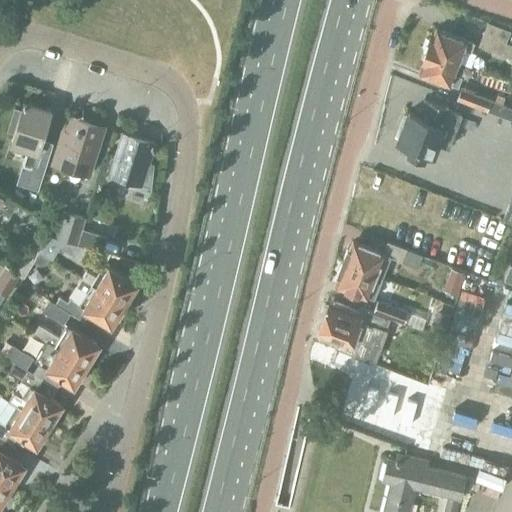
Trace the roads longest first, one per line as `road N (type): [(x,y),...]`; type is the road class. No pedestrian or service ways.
road 1 (residential): [(107,511),(171,269),(185,104),(178,89),(151,74),(7,36)]
road 2 (primary): [(213,511),(344,0)]
road 3 (unclassified): [(261,511),(392,0)]
road 4 (primary): [(289,0),(163,511)]
